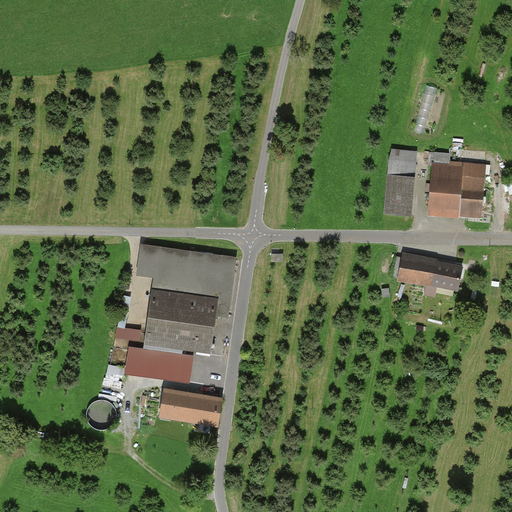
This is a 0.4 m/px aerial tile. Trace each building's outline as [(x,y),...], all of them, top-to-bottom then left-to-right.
[(419,98),(431,54),(422,52),(410,95),(419,98)] [(420,152),(395,149),(389,213),(414,215),(420,152)] [(456,153),(435,151),(434,165),(437,165),(432,216),(486,220),(490,164),(456,161),(456,153)] [(466,265),(407,253),(401,279),(461,291),(466,265)] [(131,272),(138,272),(139,258),(133,257),(131,272)] [(219,297),(154,287),(146,342),(211,351),(219,297)] [(107,375),(115,378),(119,366),(111,363),(107,375)] [(188,372),(149,367),(143,413),(212,422),(216,396),(185,392),(188,372)] [(98,427),(115,417),(103,399),(87,409),(98,427)]
